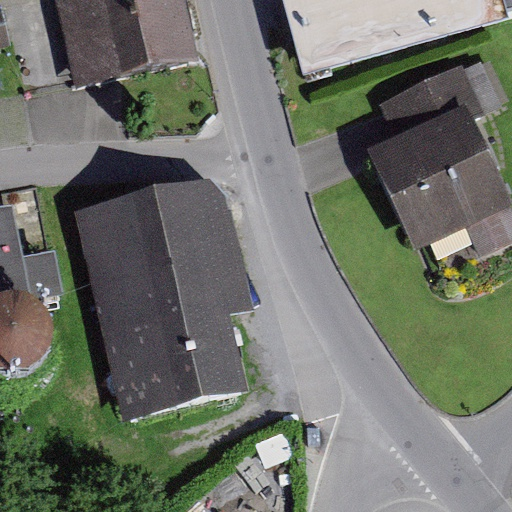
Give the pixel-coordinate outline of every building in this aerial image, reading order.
[(70,0),(89,90),(213,63),(199,0),(70,0)] [(511,0),(303,0),(327,82),(511,28),(511,0)] [(0,52),(26,47),(16,8),(0,11),(0,52)] [(435,255),(482,231),(497,262),(511,254),(511,160),(493,122),(511,112),(511,90),(499,65),(481,74),(478,67),(396,108),(413,143),(386,157),(435,255)] [(231,182),(91,215),(141,426),(271,394),(254,322),(275,317),(248,202),(231,182)] [(33,212),(0,215),(0,398),(32,382),(25,379),(16,370),(10,360),(10,359),(7,347),(9,335),(14,323),(23,314),(33,309),(34,308),(46,306),(59,308),(56,298),(83,298),(75,257),(46,261),(33,212)] [(84,361),(85,357),(87,345),(85,332),(79,322),(70,313),(59,308),(46,306),(34,308),(33,309),(23,314),(14,323),(9,335),(7,347),(10,359),(10,360),(16,370),(25,379),(32,382),(36,384),(48,386),(61,383),(72,377),(80,368),(84,361)]
